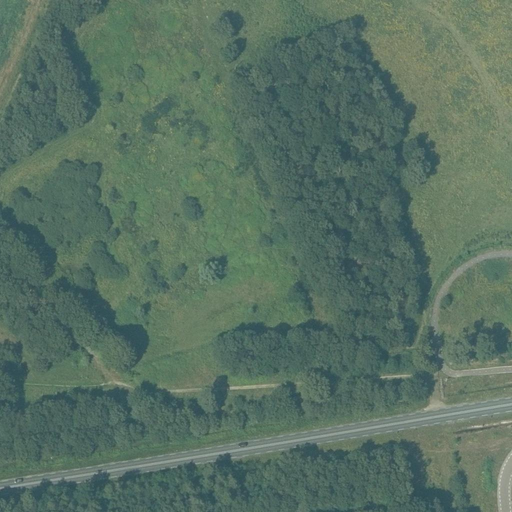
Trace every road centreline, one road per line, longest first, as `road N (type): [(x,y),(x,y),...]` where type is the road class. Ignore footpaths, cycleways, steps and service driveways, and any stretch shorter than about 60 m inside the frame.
road 1 (primary): [(511,404),(0,489)]
road 2 (track): [(431,373),(173,391),(113,383)]
